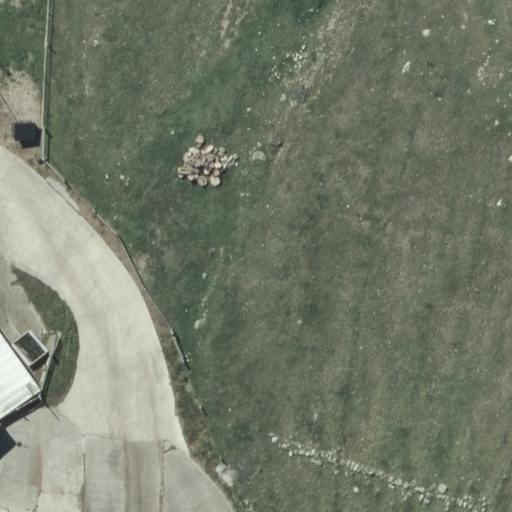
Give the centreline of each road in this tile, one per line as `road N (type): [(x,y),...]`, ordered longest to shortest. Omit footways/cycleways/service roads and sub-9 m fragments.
road 1 (track): [(64,0),(51,211)]
road 2 (track): [(0,185),(51,211),(116,313)]
